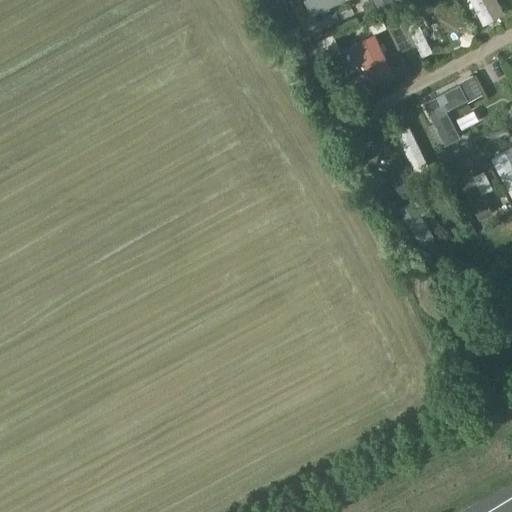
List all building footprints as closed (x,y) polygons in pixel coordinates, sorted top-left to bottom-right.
[(304,0),(310,14),(341,0),(304,0)] [(481,0),(469,0),(483,25),(492,20),(481,0)] [(423,19),(416,22),(413,17),(403,22),(420,57),(431,51),(421,31),(427,27),(423,19)] [(498,41),(511,36),(506,22),(493,27),(498,41)] [(374,35),(353,44),(371,83),(392,73),(374,35)] [(362,81),(352,86),(359,99),(369,94),(362,81)] [(445,110),(466,99),(459,85),(423,103),(444,144),(459,137),(445,110)] [(511,107),(500,114),(507,128),(511,125),(511,107)] [(400,149),(410,144),(400,123),(390,128),(400,149)] [(511,170),(503,154),(493,159),(494,162),(509,190),(511,188),(511,170)] [(472,176),(460,181),(479,218),(490,213),(472,176)] [(412,203),(399,210),(422,246),(434,238),(412,203)]
